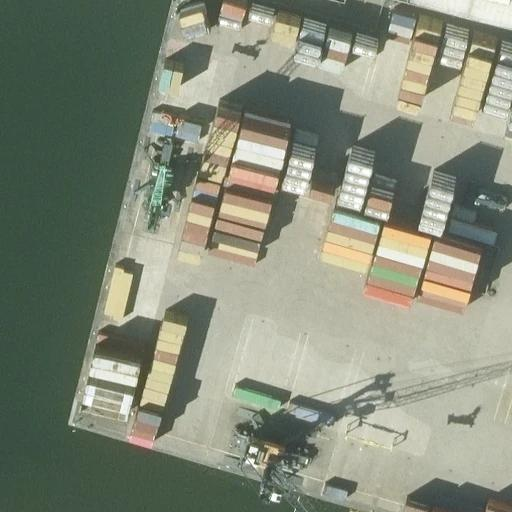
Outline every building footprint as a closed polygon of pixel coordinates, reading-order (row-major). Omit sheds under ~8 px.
[(511,0),(453,0),(511,14),(511,0)] [(446,119),(466,28),(370,7),(361,47),(332,41),(324,78),(365,87),(372,57),(396,62),(394,73),(412,77),(409,91),(400,89),(396,108),(446,119)] [(281,35),(298,36),(300,17),(258,14),(256,31),(281,32),(281,35)] [(199,156),(213,157),(214,143),(192,142),(191,168),(199,168),(199,156)] [(264,181),(339,197),(326,254),(352,259),(356,243),(406,253),(412,223),(375,215),(381,187),(337,177),(340,163),(303,155),(305,146),(287,142),(285,153),(270,150),(264,181)] [(356,440),(352,453),(325,444),(309,490),(357,506),(376,447),(356,440)] [(434,511),(412,503),(408,511),(434,511)]
